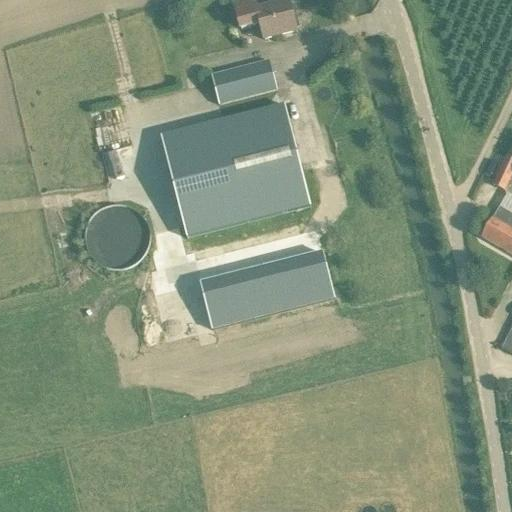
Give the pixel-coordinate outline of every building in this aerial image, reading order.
[(294,20),(289,2),(257,10),(254,0),(249,0),(234,4),(241,31),(258,26),(263,42),(297,34),(296,29),(299,28),(296,19),(294,20)] [(198,27),(202,51),(236,46),(233,22),(198,27)] [(212,78),(219,107),(277,92),(269,63),(212,78)] [(285,108),(285,107),(161,139),(187,240),(311,208),(311,205),(285,108)] [(506,158),(493,186),(504,191),(511,174),(511,148),(507,159),(506,158)] [(155,242),(155,241),(154,233),(152,227),(149,221),(145,216),(139,211),(133,208),(128,206),(120,205),(114,205),(105,208),(99,211),(93,216),(89,221),(86,227),(84,233),(83,241),(83,247),(85,254),(88,260),(92,265),(96,270),(103,274),(108,276),(117,278),(123,277),(130,276),(138,272),(143,268),(149,262),(152,257),(154,250),(155,242)] [(482,238),(511,255),(511,215),(500,208),(482,238)] [(323,255),(201,286),(213,333),(335,302),(323,255)] [(511,354),(511,330),(503,350),(511,354)]
